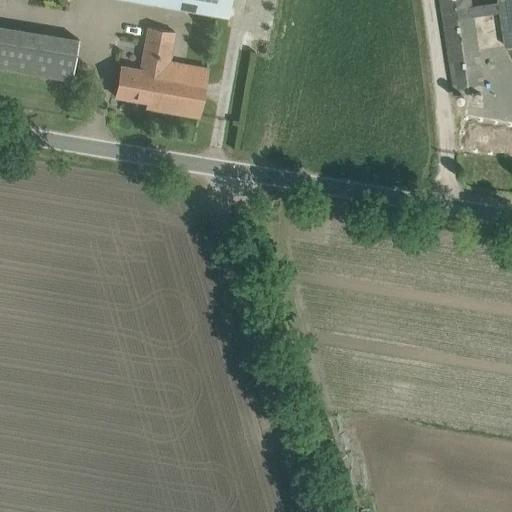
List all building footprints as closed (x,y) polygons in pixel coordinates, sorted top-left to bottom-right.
[(116,0),(227,20),(230,0),(116,0)] [(511,0),(499,0),(500,2),(473,6),(471,0),(440,0),(455,94),(485,89),(474,17),(501,13),(506,46),(511,45),(511,0)] [(0,68),(71,80),(72,75),(78,39),(0,25),(0,68)] [(140,69),(121,66),(115,97),(148,102),(146,109),(199,118),(207,70),(208,70),(209,67),(169,60),(174,32),(148,27),(140,69)] [(511,151),(511,118),(463,111),(458,143),(511,151)] [(361,428),(342,432),(351,484),(370,481),(361,428)]
